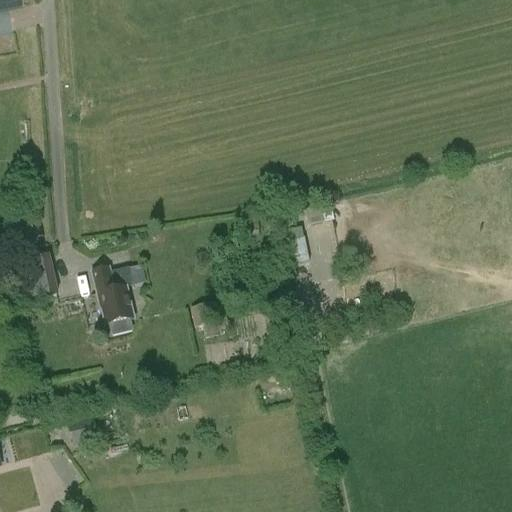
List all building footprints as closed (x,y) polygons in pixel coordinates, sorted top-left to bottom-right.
[(256,220),(236,222),(237,240),(263,237),(262,222),(257,222),(256,220)] [(27,298),(55,291),(48,261),(19,268),(27,298)] [(128,270),(108,275),(107,271),(90,275),(99,314),(100,314),(104,331),(133,324),(126,291),(133,289),(128,270)] [(190,311),(194,331),(204,329),(205,336),(215,334),(210,307),(190,311)] [(47,322),(30,325),(41,372),(72,365),(63,326),(48,329),(47,322)] [(64,428),(73,451),(101,439),(92,416),(64,428)]
